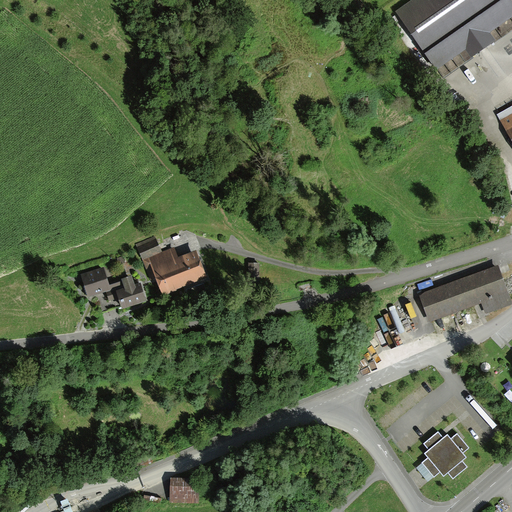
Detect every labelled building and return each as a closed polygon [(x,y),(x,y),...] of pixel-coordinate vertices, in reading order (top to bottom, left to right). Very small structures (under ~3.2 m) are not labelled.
[(511,2),(510,0),(413,0),(397,11),(437,68),(466,48),(472,56),(494,40),(489,32),(511,16),(511,2)] [(511,21),(493,31),(498,40),(511,32),(511,21)] [(511,112),(500,120),(511,140),(511,112)] [(154,239),(136,246),(140,257),(158,250),(154,239)] [(157,276),(163,291),(205,274),(196,250),(177,258),(173,249),(144,261),(151,279),(157,276)] [(253,276),(259,275),(256,263),(249,265),(253,276)] [(511,302),(511,299),(498,265),(421,296),(431,321),(480,302),(485,313),(511,302)] [(87,295),(109,288),(103,267),(81,273),(87,295)] [(121,306),(144,299),(139,285),(135,286),(131,276),(123,278),(126,287),(107,293),(110,301),(118,298),(121,306)] [(428,457),(422,462),(435,477),(440,473),(443,476),(448,472),(453,478),(467,466),(462,460),(466,457),(464,454),(470,450),(457,434),(451,440),(447,436),(443,439),(438,433),(424,445),(428,450),(425,453),(428,457)] [(199,479),(173,479),(173,501),(199,500),(199,479)]
